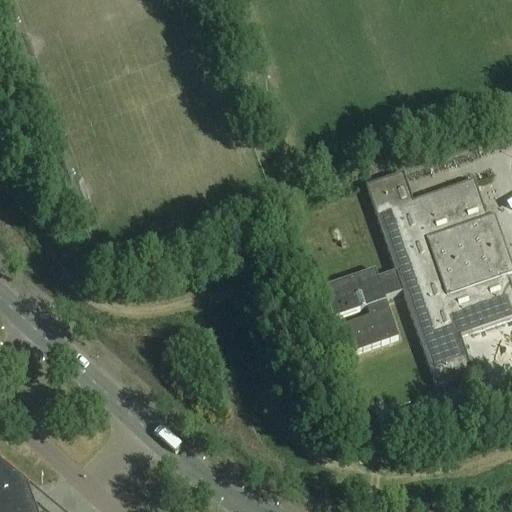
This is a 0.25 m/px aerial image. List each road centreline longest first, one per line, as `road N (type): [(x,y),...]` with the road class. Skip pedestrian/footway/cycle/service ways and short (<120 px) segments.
road 1 (tertiary): [(250,511),(184,466),(29,328)]
road 2 (residential): [(0,407),(110,511)]
